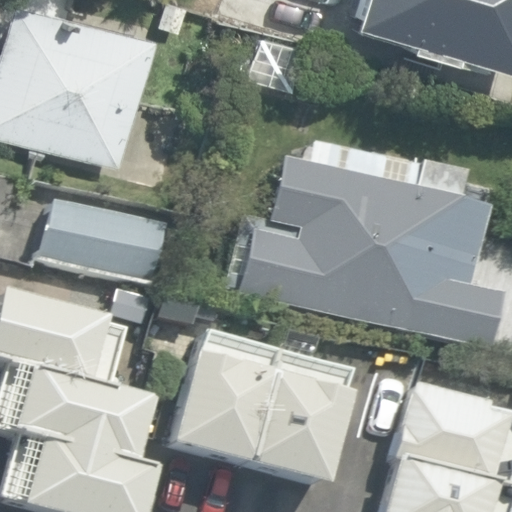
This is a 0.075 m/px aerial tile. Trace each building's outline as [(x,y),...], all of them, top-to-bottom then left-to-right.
[(443,50),(509,70),(511,59),(511,0),(341,0),(336,18),(397,37),(395,44),(441,58),(443,50)] [(0,2),(0,137),(110,164),(141,35),(0,2)] [(229,297),(449,346),(479,212),(446,204),(450,186),(413,178),(414,170),(359,157),(353,182),(273,165),(259,225),(234,219),(218,290),(230,293),(229,297)] [(31,261),(142,287),(154,232),(44,206),(31,261)] [(0,472),(0,505),(23,511),(133,511),(143,470),(120,463),(137,404),(97,392),(115,330),(0,296),(0,434),(10,438),(0,472)] [(475,367),(511,375),(511,325),(486,320),(475,367)] [(158,449),(316,491),(343,373),(189,332),(158,449)] [(495,511),(511,445),(511,415),(401,387),(370,511),(495,511)]
